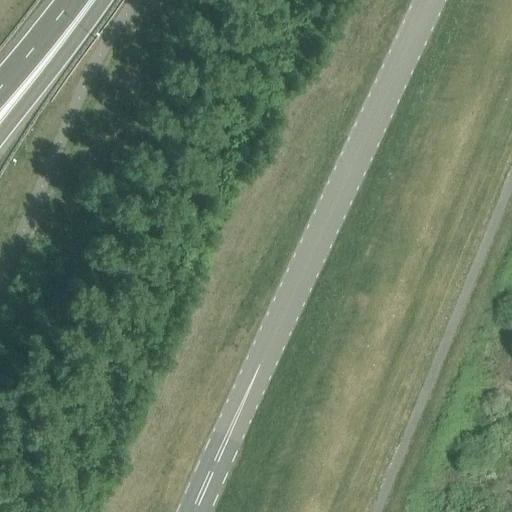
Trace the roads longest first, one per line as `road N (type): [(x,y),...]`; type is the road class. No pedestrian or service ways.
road 1 (unclassified): [(428,0),(196,511)]
road 2 (motorway): [(0,127),(80,0)]
